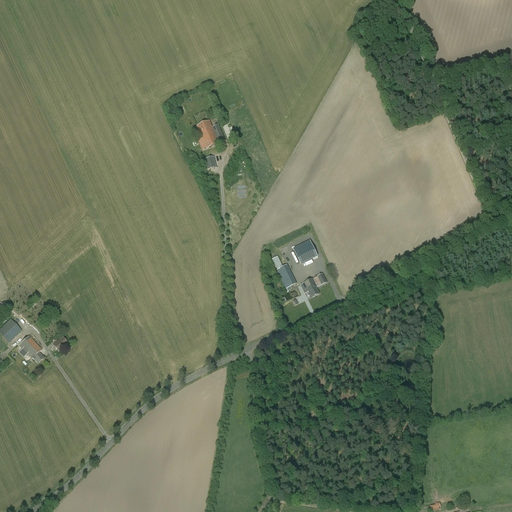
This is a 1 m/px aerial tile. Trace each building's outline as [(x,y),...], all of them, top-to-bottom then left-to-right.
[(207,149),(219,144),(225,141),(218,125),(212,128),(210,121),(197,127),(207,149)] [(205,171),(217,168),(215,157),(202,160),(205,171)] [(318,259),(310,243),(294,251),(302,267),(318,259)] [(283,267),(276,271),(277,271),(286,289),(296,284),(287,265),(283,267)] [(304,284),(301,286),(305,294),(309,292),(312,298),(320,295),(316,288),(317,288),(316,286),(320,284),(321,286),(326,283),(322,275),(312,280),(304,284)] [(11,320),(0,329),(0,335),(8,344),(22,332),(11,320)] [(29,337),(19,346),(27,355),(32,360),(33,359),(37,365),(44,359),(39,354),(42,351),(29,337)] [(62,338),(53,346),(59,352),(68,344),(62,338)] [(439,511),(439,507),(441,507),(440,503),(435,503),(435,505),(430,506),(430,511),(439,511)]
